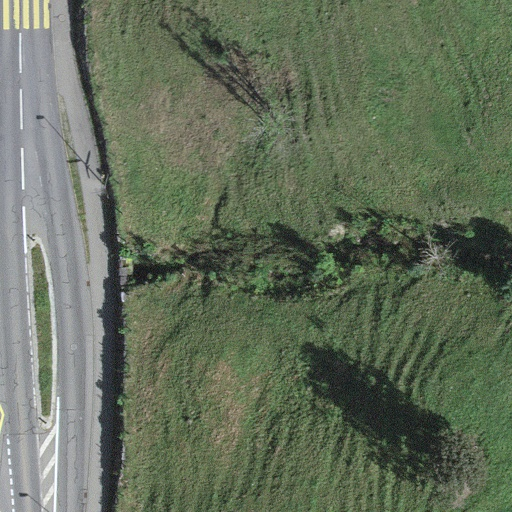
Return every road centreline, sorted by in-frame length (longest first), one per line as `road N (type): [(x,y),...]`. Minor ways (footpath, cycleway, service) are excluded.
road 1 (secondary): [(25,150),(48,511)]
road 2 (secondary): [(21,0),(25,150)]
